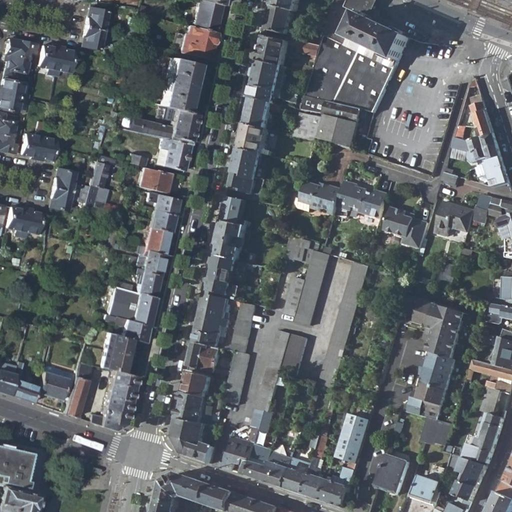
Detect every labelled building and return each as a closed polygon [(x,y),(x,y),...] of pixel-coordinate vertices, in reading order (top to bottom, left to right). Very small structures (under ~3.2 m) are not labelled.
[(215,32),(221,5),(201,0),(197,0),(191,27),(215,32)] [(296,12),(299,0),(273,0),(272,6),(296,12)] [(378,0),(333,0),(320,46),(321,47),(318,57),(305,96),(329,102),(362,110),(366,111),(374,113),(400,58),(410,37),(370,19),(378,0)] [(297,12),(296,12),(272,6),(266,30),(289,35),(293,14),(297,15),(297,12)] [(88,8),(84,27),(102,30),(105,11),(93,9),(88,8)] [(207,67),(215,32),(191,27),(187,26),(185,34),(182,33),(178,51),(194,55),(192,63),(195,63),(207,67)] [(102,30),(84,27),(81,46),(98,49),(102,30)] [(287,50),(289,43),(265,37),(259,62),(283,68),(286,54),(289,54),(290,51),(287,50)] [(7,40),(4,54),(26,59),(28,52),(34,53),(35,45),(7,40)] [(320,46),(293,40),(291,47),(299,49),(299,52),(318,57),(321,47),(320,46)] [(57,46),(51,45),(51,48),(41,46),(38,66),(47,68),(46,75),(52,76),(57,46)] [(62,48),(57,46),(52,76),(56,77),(58,70),(67,72),(71,52),(62,50),(62,48)] [(5,61),(2,75),(10,77),(11,71),(23,73),(26,59),(4,54),(3,61),(5,61)] [(183,112),(195,63),(192,63),(170,57),(164,80),(162,80),(161,85),(163,85),(158,106),(166,108),(183,112)] [(277,91),(283,68),(259,62),(254,85),(277,91)] [(0,93),(26,99),(27,94),(20,93),(21,83),(1,80),(0,85),(0,93)] [(276,96),(277,91),(254,85),(253,90),(276,96)] [(274,104),(276,96),(253,90),(251,98),(272,103),(274,104)] [(297,104),(299,96),(284,92),(282,99),(285,99),(285,101),(297,104)] [(0,108),(16,112),(17,103),(25,104),(26,99),(0,93),(0,108)] [(325,114),(329,102),(305,96),(304,97),(302,110),(325,114)] [(266,129),(272,103),(251,98),(245,124),(266,129)] [(358,123),(362,110),(329,102),(325,114),(325,115),(358,123)] [(484,102),(471,107),(479,129),(482,128),(484,134),(493,131),(484,102)] [(196,115),(183,112),(166,108),(163,119),(171,121),(169,126),(139,119),(136,132),(160,138),(189,145),(196,115)] [(0,134),(10,137),(14,122),(2,119),(3,114),(0,113),(0,134)] [(269,130),(266,129),(245,124),(239,149),(263,155),(272,157),(273,153),(264,151),(269,130)] [(40,131),(35,130),(34,136),(24,134),(20,154),(29,156),(29,159),(35,160),(40,131)] [(46,132),(40,131),(35,160),(40,161),(40,159),(50,161),(54,140),(44,138),(46,132)] [(498,145),(493,131),(484,134),(485,137),(471,141),(473,152),(476,151),(498,145)] [(10,137),(0,134),(0,150),(14,153),(15,144),(9,143),(10,137)] [(183,171),(189,145),(160,138),(158,148),(164,149),(160,165),(183,171)] [(473,152),(471,141),(470,142),(456,138),(453,148),(473,153),(473,152)] [(502,158),(498,145),(476,151),(479,161),(488,158),(490,162),(502,158)] [(263,155),(239,149),(234,173),(246,176),(258,178),(263,155)] [(144,166),(145,158),(129,154),(127,162),(144,166)] [(509,181),(502,158),(490,162),(494,173),(495,184),(506,182),(509,181)] [(88,185),(98,187),(100,188),(106,165),(98,163),(99,161),(95,160),(88,185)] [(165,193),(169,173),(152,168),(151,169),(142,167),(137,187),(165,193)] [(56,169),(52,188),(69,192),(73,173),(56,169)] [(455,187),(458,176),(445,172),(442,183),(455,187)] [(246,178),(246,176),(234,173),(230,188),(252,194),(256,181),(246,178)] [(343,190),(338,207),(353,211),(354,208),(363,210),(362,214),(379,219),(387,195),(375,191),(374,195),(366,193),(367,190),(354,187),(354,185),(345,183),(343,190)] [(331,213),(336,215),(338,207),(343,190),(331,187),(330,190),(311,184),(304,187),(300,201),(313,205),(312,208),(323,211),(324,209),(331,211),(331,213)] [(88,185),(87,187),(85,195),(83,203),(83,204),(89,206),(120,215),(122,208),(100,202),(100,201),(95,200),(98,187),(88,185)] [(87,187),(80,186),(79,193),(85,195),(87,187)] [(69,192),(52,188),(48,207),(65,211),(69,192)] [(85,195),(79,193),(77,201),(83,203),(85,195)] [(173,216),(176,199),(155,195),(154,195),(146,193),(144,201),(152,203),(151,211),(173,216)] [(246,214),(249,202),(228,197),(223,221),(247,227),(248,222),(242,220),(243,214),(246,214)] [(502,207),(511,210),(511,201),(494,198),(492,204),(502,207)] [(476,211),(444,201),(435,232),(448,236),(451,226),(470,232),(473,221),(476,211)] [(87,214),(89,206),(83,204),(81,212),(87,214)] [(478,207),(476,211),(473,221),(487,224),(490,215),(501,217),(505,216),(502,207),(492,204),(490,210),(478,207)] [(407,210),(392,206),(385,230),(406,236),(405,243),(422,248),(430,221),(406,214),(407,210)] [(24,209),(19,208),(18,210),(10,208),(6,228),(15,230),(14,236),(19,237),(24,209)] [(30,210),(24,209),(19,237),(24,239),(25,232),(35,234),(38,214),(30,212),(30,210)] [(173,216),(151,211),(147,226),(148,227),(169,231),(173,216)] [(511,215),(509,216),(511,226),(502,229),(506,242),(508,240),(508,259),(511,260),(511,215)] [(244,239),(247,227),(223,221),(215,256),(238,261),(242,247),(238,246),(237,249),(230,248),(232,236),(244,239)] [(169,231),(148,227),(144,250),(164,255),(169,231)] [(296,260),(312,264),(315,250),(311,249),(312,242),(292,237),(286,260),(295,263),(296,260)] [(159,273),(164,255),(144,250),(140,256),(144,255),(143,259),(136,258),(135,267),(138,267),(141,268),(159,273)] [(296,321),(312,325),(332,255),(315,250),(312,264),(307,282),(297,318),(296,321)] [(236,273),(238,261),(215,256),(207,292),(215,294),(229,297),(233,285),(222,282),(225,270),(236,273)] [(355,262),(320,383),(335,388),(371,267),(355,262)] [(442,289),(451,292),(459,268),(446,265),(441,281),(444,282),(442,289)] [(154,298),(159,276),(140,271),(141,268),(138,267),(137,270),(134,269),(133,274),(139,275),(135,293),(154,298)] [(159,276),(159,273),(141,268),(140,271),(159,276)] [(511,307),(511,272),(507,272),(506,287),(508,287),(508,301),(503,298),(492,297),(490,302),(491,303),(511,307)] [(285,314),(297,318),(307,282),(295,278),(285,314)] [(114,287),(129,291),(130,288),(129,286),(116,282),(114,287)] [(113,316),(126,321),(147,326),(154,298),(135,293),(129,291),(114,287),(113,287),(107,315),(113,316)] [(214,297),(215,294),(207,292),(195,343),(221,349),(232,352),(233,346),(219,343),(222,327),(229,329),(231,321),(224,320),(227,305),(242,308),(243,304),(214,297)] [(430,327),(436,304),(414,298),(412,304),(405,302),(401,318),(407,320),(407,322),(414,325),(415,323),(430,327)] [(511,320),(511,307),(491,303),(482,332),(493,336),(497,324),(493,323),(495,314),(505,315),(504,318),(511,320)] [(256,306),(243,304),(242,308),(233,346),(232,352),(237,352),(232,372),(231,377),(226,402),(239,405),(250,356),(245,355),(256,306)] [(431,352),(457,359),(470,314),(436,304),(430,327),(426,340),(432,342),(429,352),(431,352)] [(144,342),(147,326),(126,321),(113,316),(107,315),(104,314),(103,319),(105,321),(112,323),(112,324),(122,327),(120,336),(132,339),(144,342)] [(257,410),(265,411),(270,413),(292,335),(279,331),(257,410)] [(120,336),(106,332),(98,367),(111,371),(124,373),(132,339),(120,336)] [(511,341),(502,338),(496,366),(511,369),(511,341)] [(83,342),(77,362),(84,364),(86,355),(87,355),(90,344),(83,342)] [(190,366),(231,377),(232,372),(223,370),(223,371),(217,370),(221,349),(195,343),(190,366)] [(422,366),(452,376),(457,359),(431,352),(429,360),(424,358),(422,366)] [(511,379),(511,369),(496,366),(474,359),(471,369),(511,379)] [(77,362),(61,414),(79,419),(80,415),(76,414),(90,366),(84,364),(77,362)] [(422,384),(448,391),(452,376),(422,366),(419,375),(425,376),(422,384)] [(12,374),(7,395),(31,403),(35,386),(16,379),(19,369),(14,368),(12,374)] [(12,374),(0,370),(0,392),(7,395),(12,374)] [(101,416),(90,414),(88,422),(113,431),(125,424),(136,376),(124,373),(111,371),(101,416)] [(42,372),(36,393),(59,400),(62,391),(66,379),(42,372)] [(184,393),(208,399),(213,377),(188,372),(184,393)] [(511,394),(511,389),(511,384),(499,382),(499,384),(489,382),(488,387),(490,388),(502,391),(511,394)] [(415,398),(443,406),(448,391),(422,384),(420,391),(415,389),(413,397),(415,398)] [(495,415),(502,391),(490,388),(482,411),(487,412),(475,447),(480,448),(493,453),(505,418),(495,415)] [(202,425),(208,399),(184,393),(178,419),(202,425)] [(428,418),(439,421),(443,406),(415,398),(413,404),(410,403),(409,411),(428,418)] [(215,415),(221,416),(224,401),(215,400),(215,403),(218,403),(215,415)] [(270,413),(265,411),(260,430),(259,431),(268,433),(274,413),(270,413)] [(351,415),(338,457),(358,463),(370,421),(351,415)] [(423,441),(448,447),(454,425),(439,421),(428,418),(423,441)] [(202,425),(178,419),(173,437),(182,454),(212,464),(216,448),(205,445),(204,448),(201,447),(207,426),(202,425)] [(225,424),(209,420),(207,426),(223,430),(225,426),(225,424)] [(251,437),(257,438),(259,431),(260,430),(254,428),(251,437)] [(304,495),(345,509),(355,471),(344,467),(340,478),(334,475),(332,481),(319,477),(321,470),(323,462),(322,461),(329,437),(321,435),(312,465),(309,476),(310,476),(304,495)] [(242,474),(248,476),(252,461),(251,461),(256,443),(233,437),(230,445),(229,445),(226,455),(225,455),(221,467),(233,471),(236,464),(244,467),(242,474)] [(264,482),(271,463),(275,449),(256,443),(251,461),(252,461),(248,476),(264,482)] [(30,453),(0,446),(0,485),(25,491),(27,482),(24,482),(30,453)] [(453,455),(467,459),(469,452),(456,448),(453,455)] [(489,463),(493,453),(480,448),(477,459),(489,463)] [(473,501),(488,466),(467,459),(453,455),(450,465),(453,466),(454,462),(461,464),(458,472),(468,475),(464,483),(460,481),(454,495),(455,495),(473,501)] [(379,488),(400,495),(410,463),(388,456),(379,488)] [(310,476),(309,476),(312,465),(293,458),(291,464),(283,488),(304,495),(310,476)] [(511,462),(503,482),(511,485),(511,462)] [(283,488),(291,464),(285,463),(284,467),(271,463),(264,482),(283,488)] [(178,473),(164,479),(156,511),(203,511),(206,504),(212,485),(178,473)] [(414,500),(436,508),(441,492),(442,491),(444,484),(422,477),(414,500)] [(511,511),(511,485),(503,482),(489,511),(511,511)] [(25,491),(0,485),(0,511),(32,511),(36,494),(25,491)] [(226,511),(230,511),(236,493),(212,485),(206,504),(226,511)] [(277,511),(279,508),(236,493),(230,511),(277,511)] [(467,511),(473,501),(455,495),(446,511),(441,511),(438,510),(437,511),(467,511)]
